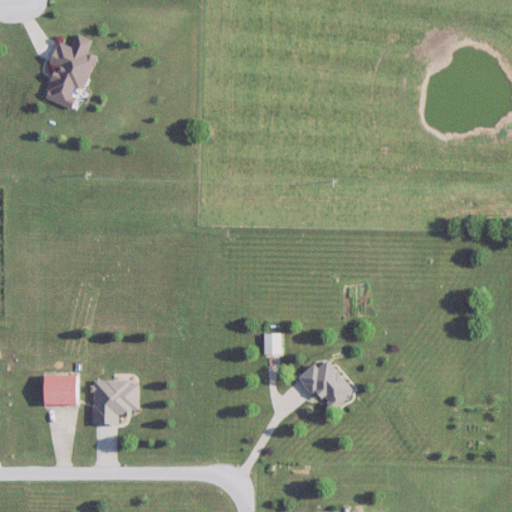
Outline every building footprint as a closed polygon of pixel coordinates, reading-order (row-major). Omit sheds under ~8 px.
[(72,110),(78,95),(82,96),(97,58),(87,54),(93,41),(77,35),(72,48),(58,42),(50,64),(57,67),(44,99),(72,110)] [(264,335),(264,355),(281,355),(281,335),(264,335)] [(298,380),(331,413),(354,391),(325,362),(318,369),(314,365),(298,380)] [(43,376),(43,406),(77,406),(76,376),(43,376)] [(138,411),(139,382),(94,381),(94,426),(118,426),(118,417),(131,418),(131,411),(138,411)]
